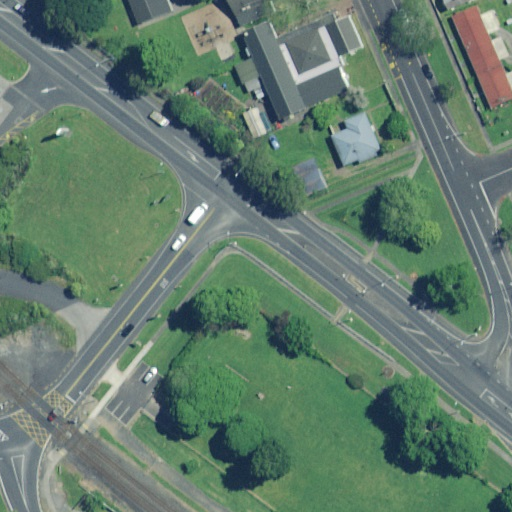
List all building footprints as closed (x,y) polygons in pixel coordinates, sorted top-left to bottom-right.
[(160,0),(123,0),(133,24),(165,11),(160,0)] [(222,0),(231,23),(268,9),(264,0),(222,0)] [(441,0),(446,11),(459,5),(471,0),(441,0)] [(256,82),(269,113),(343,82),(332,56),(353,47),(335,5),(266,35),(259,20),(231,32),(241,56),(222,64),(234,91),(256,82)] [(480,16),(476,6),(453,16),(492,108),(511,99),(511,73),(507,76),(500,60),(509,56),(501,37),(492,41),(489,34),(500,29),(493,11),(480,16)] [(383,152),(365,113),(346,121),(349,129),(331,137),(344,166),(360,160),(361,162),(383,152)] [(326,188),(313,158),(293,167),(306,196),(326,188)]
